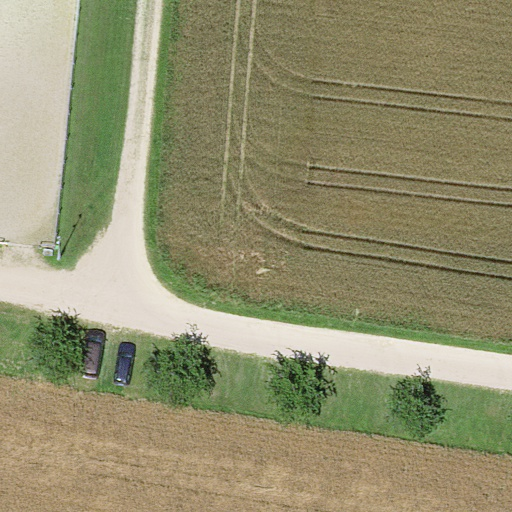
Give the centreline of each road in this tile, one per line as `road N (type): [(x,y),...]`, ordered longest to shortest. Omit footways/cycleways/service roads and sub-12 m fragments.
road 1 (track): [(125,314),(511,376)]
road 2 (track): [(149,0),(125,314)]
road 3 (track): [(0,292),(125,314)]
